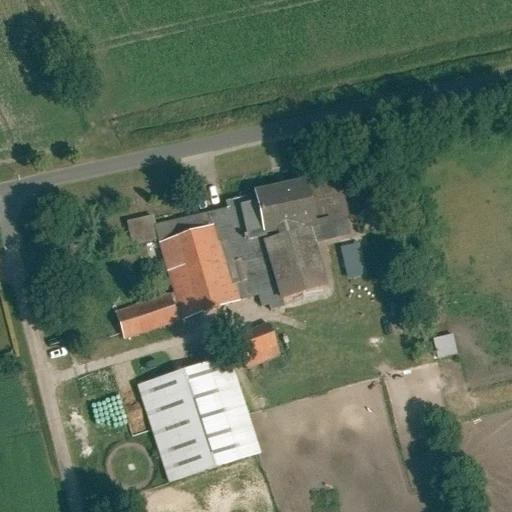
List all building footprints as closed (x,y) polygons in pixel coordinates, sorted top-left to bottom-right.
[(255,236),(269,233),(271,238),(257,243),(276,301),(323,286),(304,228),(289,232),(288,229),(307,224),(299,183),(247,193),(255,236)] [(211,228),(158,246),(183,322),(236,304),(211,228)] [(115,315),(124,341),(174,324),(166,299),(115,315)] [(278,354),(268,325),(235,337),(245,365),(278,354)] [(452,334),(431,341),(437,362),(458,355),(452,334)] [(231,356),(141,386),(172,483),(262,453),(231,356)]
